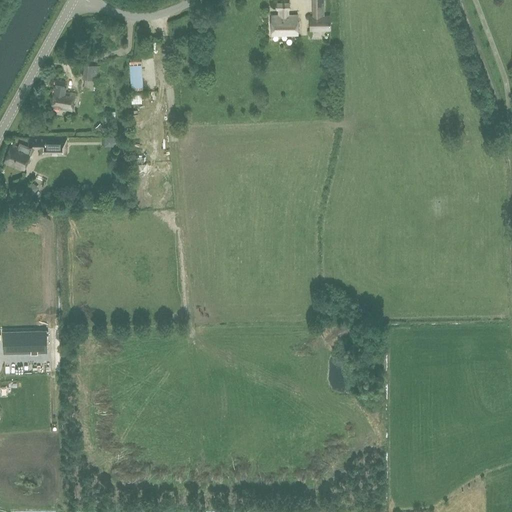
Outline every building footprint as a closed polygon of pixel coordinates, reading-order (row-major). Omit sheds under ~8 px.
[(297,35),(297,16),(288,16),(288,10),(289,10),(289,4),(277,4),(277,10),(278,10),(278,16),(272,16),(272,35),(297,35)] [(324,16),(324,9),(312,9),(312,16),(309,16),(309,32),(330,32),(330,16),(324,16)] [(145,59),(145,67),(156,67),(156,59),(145,59)] [(84,65),(83,80),(91,80),(93,66),(84,65)] [(72,111),(74,94),(65,93),(66,88),(64,88),(65,82),(56,81),(52,108),(72,111)] [(100,124),(95,128),(100,133),(105,129),(100,124)] [(66,156),(67,137),(33,136),(33,140),(33,149),(39,149),(39,155),(66,156)] [(19,149),(10,146),(4,164),(24,171),(32,149),(33,149),(33,140),(29,140),(29,148),(20,145),(19,149)] [(4,332),(4,352),(44,351),(44,331),(4,332)] [(7,384),(8,394),(16,393),(15,384),(7,384)] [(17,405),(52,403),(52,395),(17,396),(17,405)]
